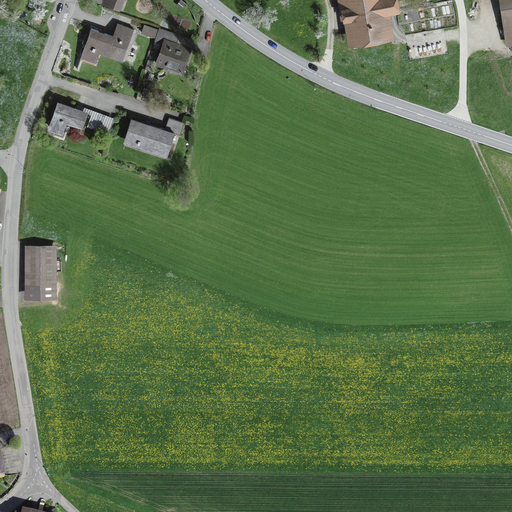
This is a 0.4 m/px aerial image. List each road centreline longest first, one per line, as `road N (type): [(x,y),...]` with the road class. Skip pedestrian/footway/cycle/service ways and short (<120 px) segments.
road 1 (primary): [(204,0),(322,77),(511,146)]
road 2 (residential): [(17,164),(9,295),(37,479)]
road 3 (residential): [(70,0),(17,164)]
